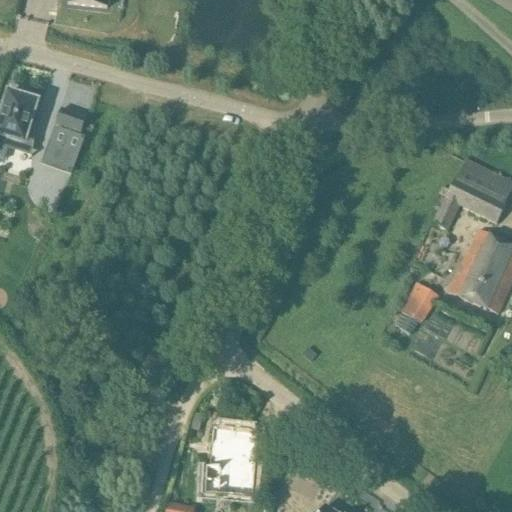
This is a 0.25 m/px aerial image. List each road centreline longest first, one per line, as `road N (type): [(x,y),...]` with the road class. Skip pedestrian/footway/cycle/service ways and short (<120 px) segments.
road 1 (unclassified): [(300,123),(0,50)]
road 2 (unclassified): [(423,511),(209,349)]
road 3 (unclassified): [(209,349),(300,123)]
road 4 (unclassified): [(511,115),(300,123)]
road 5 (unclassified): [(151,511),(173,430),(209,349)]
road 6 (unclassified): [(300,123),(322,46),(318,0)]
